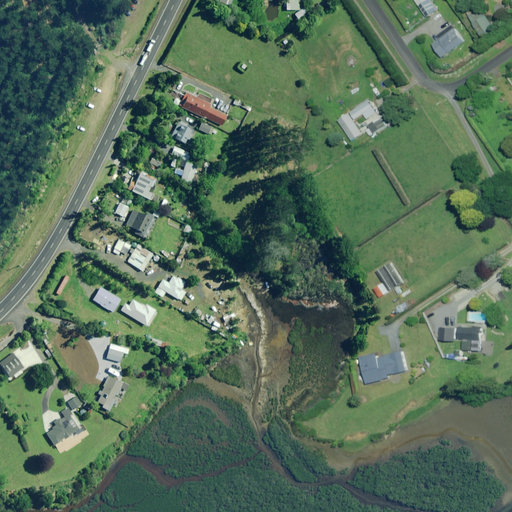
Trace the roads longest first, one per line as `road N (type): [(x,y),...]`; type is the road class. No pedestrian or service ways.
road 1 (primary): [(0,301),(43,247),(173,0)]
road 2 (unclassified): [(368,0),(423,80),(440,89),(511,50)]
